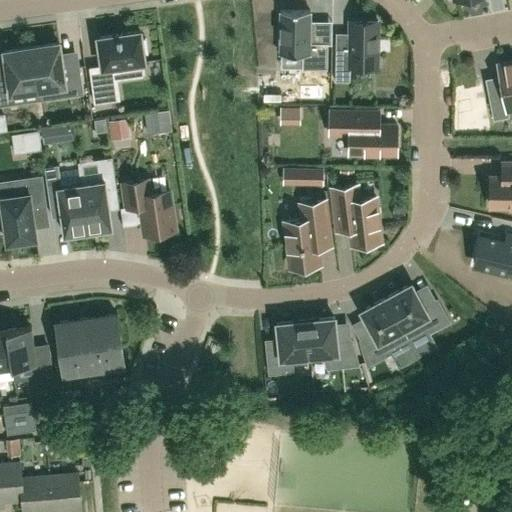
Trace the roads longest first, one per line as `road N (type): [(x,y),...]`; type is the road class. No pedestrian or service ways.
road 1 (residential): [(202,295),(335,292),(375,277),(406,247),(424,211),(429,170),(430,75),(422,39)]
road 2 (residential): [(154,511),(151,436),(202,295)]
road 3 (residential): [(202,295),(130,274),(0,283)]
